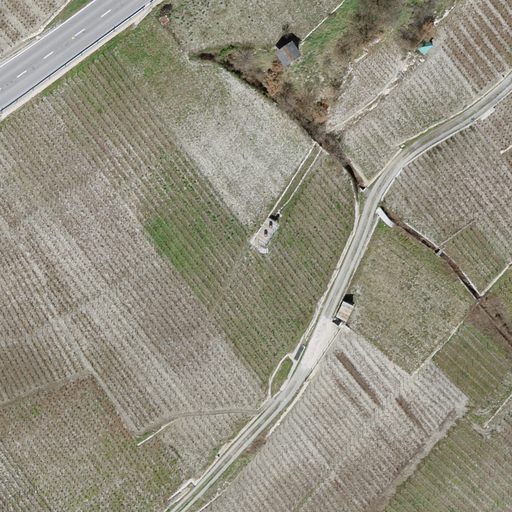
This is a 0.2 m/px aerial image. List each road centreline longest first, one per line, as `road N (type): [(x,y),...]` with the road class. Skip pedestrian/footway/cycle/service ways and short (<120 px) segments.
road 1 (track): [(511,81),(360,209),(303,370),(166,511)]
road 2 (secondary): [(123,0),(0,88)]
